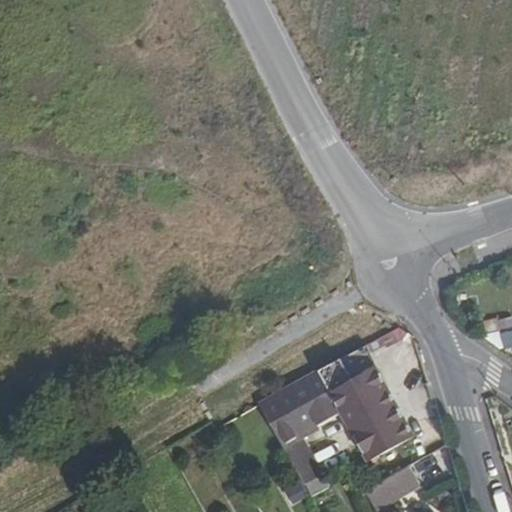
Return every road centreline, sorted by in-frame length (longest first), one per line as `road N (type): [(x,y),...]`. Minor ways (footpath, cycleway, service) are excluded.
road 1 (track): [(368,288),(6,511)]
road 2 (residential): [(371,248),(236,0)]
road 3 (residential): [(439,337),(495,511)]
